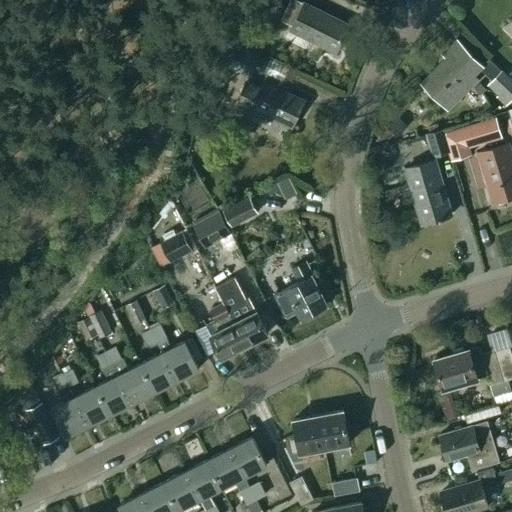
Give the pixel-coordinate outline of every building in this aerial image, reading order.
[(302,3),(294,0),(291,0),(281,20),(293,26),(291,31),(335,52),(349,25),(302,3)] [(480,80),(474,74),(482,66),(456,41),(444,54),(448,58),(423,83),(450,110),(480,80)] [(258,57),(236,47),(228,65),(249,75),(258,57)] [(498,95),(497,97),(505,106),(511,99),(511,78),(502,69),(487,84),(498,95)] [(292,127),(304,101),(263,82),(260,89),(246,82),(235,105),(250,113),(252,108),(292,127)] [(479,84),(473,89),(480,96),(485,90),(479,84)] [(511,123),(511,121),(511,120),(509,112),(496,116),(503,137),(511,134),(511,123)] [(386,125),(394,134),(404,124),(396,116),(386,125)] [(494,117),(445,132),(451,151),(449,152),(451,159),(471,154),(469,145),(500,136),(494,117)] [(442,132),(428,136),(434,158),(449,154),(442,132)] [(493,202),(511,196),(511,157),(508,143),(478,152),(493,202)] [(421,224),(452,215),(437,164),(406,173),(421,224)] [(281,189),(278,183),(267,188),(270,194),(281,189)] [(259,212),(250,195),(223,209),(232,226),(259,212)] [(205,249),(230,236),(219,216),(195,229),(205,249)] [(191,253),(182,235),(161,246),(170,264),(191,253)] [(299,282),(275,294),(286,314),(297,309),(301,317),(326,304),(305,262),(292,268),(299,282)] [(213,281),(224,303),(245,345),(268,334),(244,289),(236,293),(226,274),(213,281)] [(174,303),(165,284),(153,290),(162,309),(174,303)] [(146,318),(137,300),(126,305),(135,323),(146,318)] [(223,357),(245,345),(224,303),(210,310),(215,321),(207,326),(211,334),(218,347),(223,357)] [(89,316),(98,334),(100,338),(112,332),(101,310),(89,316)] [(86,340),(98,334),(89,316),(77,322),(86,340)] [(162,352),(176,380),(199,369),(184,341),(171,347),(160,325),(151,330),(157,342),(162,352)] [(207,326),(195,332),(206,353),(218,347),(211,334),(207,326)] [(148,346),(157,342),(151,330),(142,334),(148,346)] [(511,400),(511,392),(508,379),(511,377),(511,355),(510,347),(482,355),(480,346),(434,360),(442,386),(486,373),(493,396),(496,396),(499,405),(511,400)] [(154,391),(140,363),(129,369),(124,359),(122,358),(116,347),(106,352),(132,403),(154,391)] [(110,414),(132,403),(106,352),(97,357),(108,380),(96,386),(110,414)] [(154,391),(176,380),(162,352),(140,363),(154,391)] [(62,375),(68,386),(78,381),(72,369),(70,371),(64,359),(58,362),(63,374),(62,375)] [(59,391),(68,386),(62,375),(53,379),(59,391)] [(33,384),(21,399),(27,411),(42,403),(33,384)] [(88,425),(110,414),(96,386),(74,397),(88,425)] [(65,436),(88,425),(74,397),(51,408),(65,436)] [(452,401),(443,404),(444,407),(448,419),(460,415),(456,400),(452,401)] [(58,436),(42,403),(27,411),(43,443),(58,436)] [(318,415),(324,448),(349,444),(343,410),(318,415)] [(299,453),(324,448),(318,415),(293,419),(299,453)] [(472,469),(499,461),(487,421),(439,435),(447,461),(468,454),(472,469)] [(244,476),(267,465),(252,437),(230,448),(244,476)] [(208,459),(222,487),(235,481),(247,504),(256,499),(250,487),(244,476),(230,448),(208,459)] [(219,511),(210,493),(222,487),(208,459),(186,471),(200,499),(206,509),(206,511),(219,511)] [(446,511),(467,511),(488,506),(483,488),(498,484),(493,468),(478,473),(480,481),(441,492),(446,511)] [(511,468),(498,473),(501,483),(511,479),(511,468)] [(178,510),(200,499),(186,471),(164,482),(178,510)] [(302,504),(313,498),(302,477),(291,483),(302,504)] [(333,483),(335,495),(359,490),(357,479),(333,483)] [(152,511),(173,511),(178,510),(164,482),(142,493),(152,511)] [(259,482),(250,487),(256,499),(266,494),(259,482)] [(152,511),(142,493),(119,505),(123,511),(152,511)] [(363,511),(361,502),(325,509),(325,510),(316,511),(363,511)]
